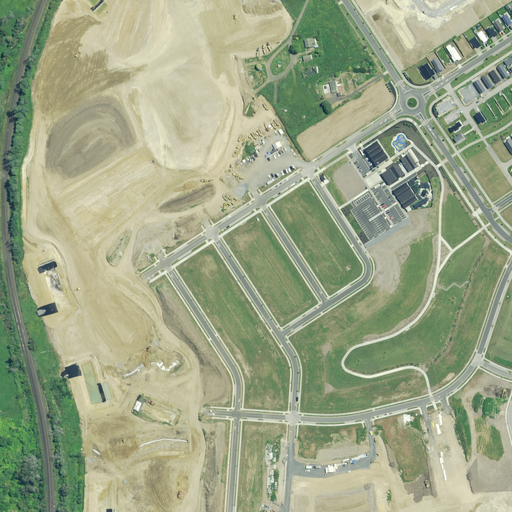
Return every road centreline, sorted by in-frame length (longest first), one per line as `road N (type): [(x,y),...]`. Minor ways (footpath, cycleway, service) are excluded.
road 1 (unknown): [(238,56),(48,190),(46,203),(73,245),(137,210)]
road 2 (unknown): [(165,263),(61,96),(56,75),(71,41),(132,0)]
road 3 (unknown): [(232,0),(69,107)]
road 4 (unknown): [(212,13),(302,160)]
road 5 (residential): [(308,170),(368,268),(362,282),(327,304)]
road 6 (residential): [(237,414),(233,369),(165,263)]
road 7 (unknown): [(112,390),(84,336),(83,317),(145,276)]
road 8 (unknown): [(145,122),(212,232)]
road 9 (residential): [(212,232),(279,336)]
road 10 (tertiary): [(486,213),(418,110)]
road 11 (residential): [(327,304),(260,201)]
road 12 (residential): [(441,394),(471,511)]
road 13 (unknown): [(254,192),(193,88)]
